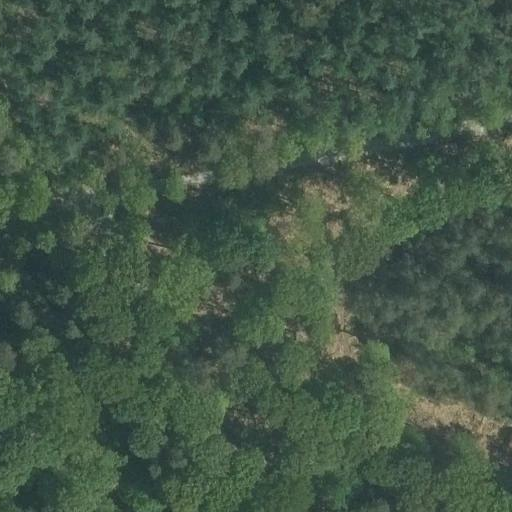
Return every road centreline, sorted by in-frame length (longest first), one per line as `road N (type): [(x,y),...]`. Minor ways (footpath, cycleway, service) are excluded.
road 1 (track): [(511,122),(0,219)]
road 2 (track): [(283,511),(0,82)]
